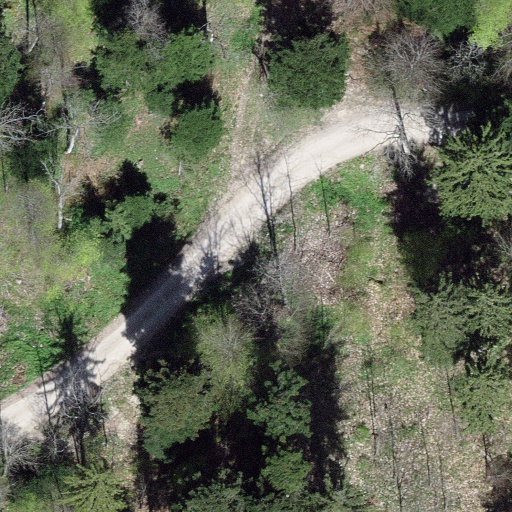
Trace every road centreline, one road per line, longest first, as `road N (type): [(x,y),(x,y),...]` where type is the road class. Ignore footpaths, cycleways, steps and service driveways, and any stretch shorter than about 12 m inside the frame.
road 1 (track): [(511,117),(361,130),(284,170),(114,356),(0,425)]
road 2 (track): [(288,0),(218,239)]
